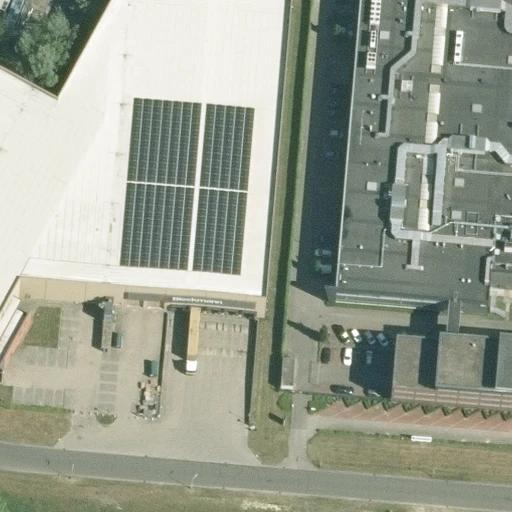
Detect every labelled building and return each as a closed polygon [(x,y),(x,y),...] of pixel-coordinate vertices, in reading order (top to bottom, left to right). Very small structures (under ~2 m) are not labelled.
[(0,87),(0,381),(1,383),(2,382),(0,380),(0,376),(30,322),(29,321),(27,325),(9,315),(19,298),(259,318),(265,318),(291,11),(162,0),(119,0),(56,118),(47,113),(0,87)] [(328,303),(459,314),(487,317),(489,284),(511,286),(511,0),(359,0),(334,301),(329,301),(328,303)] [(511,359),(396,349),(392,402),(511,412),(511,359)] [(292,391),(294,363),(282,362),(280,390),(292,391)] [(117,511),(118,505),(101,502),(100,511),(117,511)]
